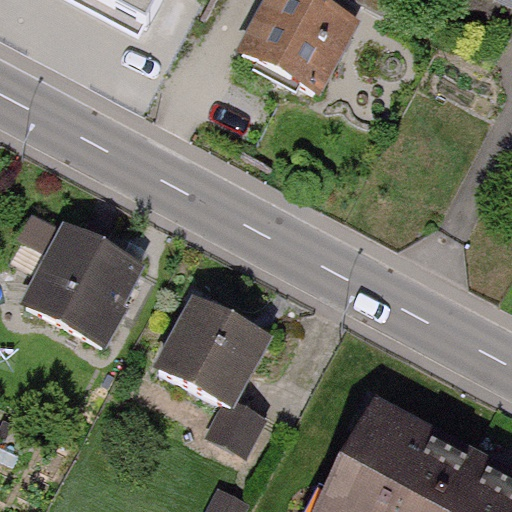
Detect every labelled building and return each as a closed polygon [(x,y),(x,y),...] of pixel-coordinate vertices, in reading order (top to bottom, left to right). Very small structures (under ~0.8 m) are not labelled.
[(61,0),(147,45),(170,0),(61,0)] [(306,0),(267,0),(236,60),(324,105),(363,29),(306,0)] [(393,0),(344,0),(383,20),(393,0)] [(511,0),(486,0),(511,13),(511,0)] [(127,312),(147,275),(65,231),(62,236),(34,221),(17,245),(48,262),(21,312),(108,358),(131,315),(127,312)] [(242,410),(276,346),(195,303),(156,376),(223,412),(206,443),(249,466),(271,426),(242,410)] [(319,511),(511,511),(511,478),(375,407),(319,511)] [(250,511),(252,509),(219,493),(209,511),(250,511)]
